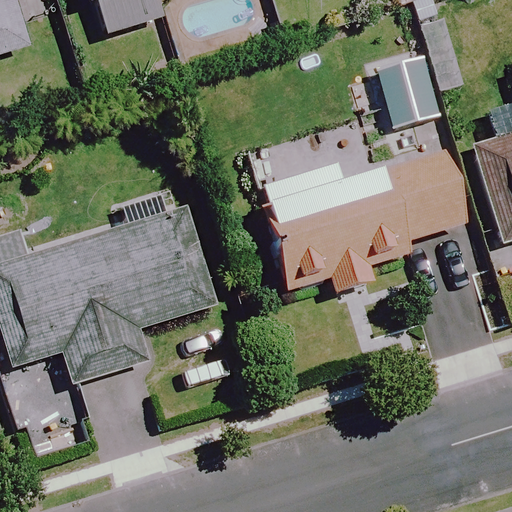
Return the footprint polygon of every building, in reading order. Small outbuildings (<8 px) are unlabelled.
[(0,0),(0,62),(21,56),(3,0),(0,0)] [(82,0),(98,45),(158,24),(149,0),(82,0)] [(511,80),(511,81),(511,83),(511,144),(470,157),(498,251),(511,247),(511,80)] [(432,109),(402,120),(416,156),(446,144),(432,109)] [(461,241),(436,161),(338,192),(332,171),(249,197),(280,296),(318,284),(325,305),(366,292),(359,273),(461,241)] [(205,317),(179,220),(18,264),(11,241),(0,243),(0,356),(5,376),(54,363),(62,394),(143,372),(133,336),(205,317)]
